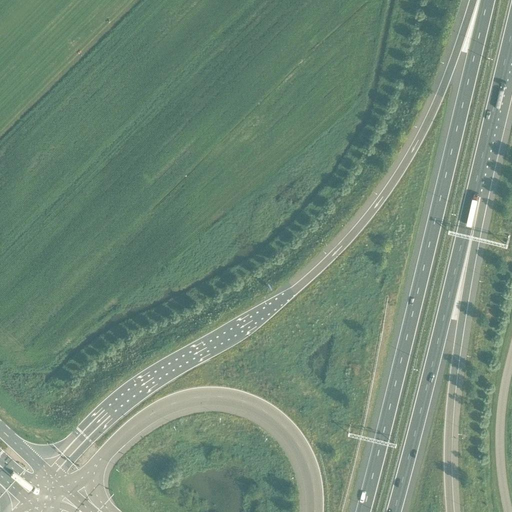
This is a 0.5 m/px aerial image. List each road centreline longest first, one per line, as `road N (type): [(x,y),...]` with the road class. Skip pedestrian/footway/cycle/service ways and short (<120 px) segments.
road 1 (motorway): [(472,0),(416,143),(351,237),(287,297),(131,393),(48,475)]
road 2 (motorway): [(487,0),(362,511)]
road 3 (motorway): [(394,511),(479,173)]
road 4 (motorway): [(71,493),(142,421),(168,406),(220,396),(266,411),(296,439),(315,511)]
road 5 (motorway): [(451,511),(450,400),(484,199),(479,173)]
road 6 (unclassified): [(508,511),(499,422),(511,355)]
road 7 (motorway): [(479,173),(511,31)]
